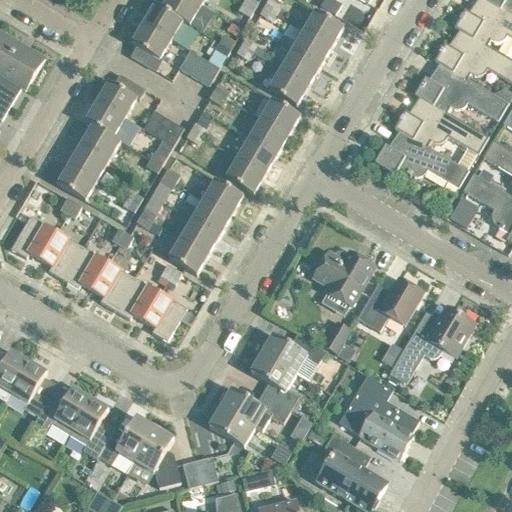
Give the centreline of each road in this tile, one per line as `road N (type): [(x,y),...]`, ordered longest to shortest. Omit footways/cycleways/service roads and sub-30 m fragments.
road 1 (residential): [(0,292),(151,379),(185,381),(312,174)]
road 2 (residential): [(511,293),(312,174)]
road 3 (residential): [(418,0),(312,174)]
road 4 (residential): [(416,511),(511,339)]
road 5 (residential): [(0,193),(88,41)]
